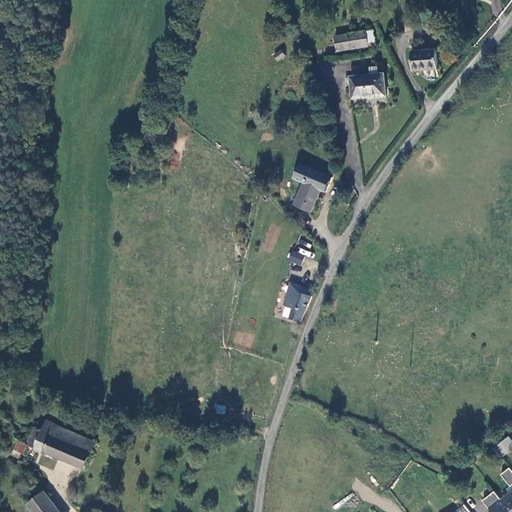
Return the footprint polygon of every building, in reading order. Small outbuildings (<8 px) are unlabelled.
[(331,35),(332,51),(366,50),(365,34),(331,35)] [(437,69),(436,49),(411,50),(412,71),(437,69)] [(350,101),(384,99),(383,77),(342,79),(343,90),(349,89),(350,101)] [(325,192),(331,177),(301,163),(294,177),(303,182),(292,207),(308,215),(320,190),(325,192)] [(292,250),(288,260),(301,265),(305,256),(292,250)] [(289,322),(301,327),(314,295),(293,287),(284,308),(293,311),(289,322)] [(218,405),(217,414),(228,415),(228,406),(218,405)] [(28,445),(85,470),(97,444),(47,422),(46,426),(40,424),(37,429),(35,428),(35,430),(28,445)] [(495,445),(504,457),(511,451),(511,450),(505,440),(495,445)] [(19,442),(13,455),(20,459),(22,453),(24,454),(28,446),(27,446),(19,442)] [(507,488),(511,484),(511,469),(510,466),(497,474),(507,488)] [(506,505),(510,511),(511,511),(511,489),(499,498),(500,500),(499,500),(504,507),(506,505)] [(510,511),(506,505),(504,507),(499,500),(500,500),(499,498),(494,491),(479,500),(487,511),(510,511)] [(61,511),(45,493),(28,506),(33,511),(61,511)]
